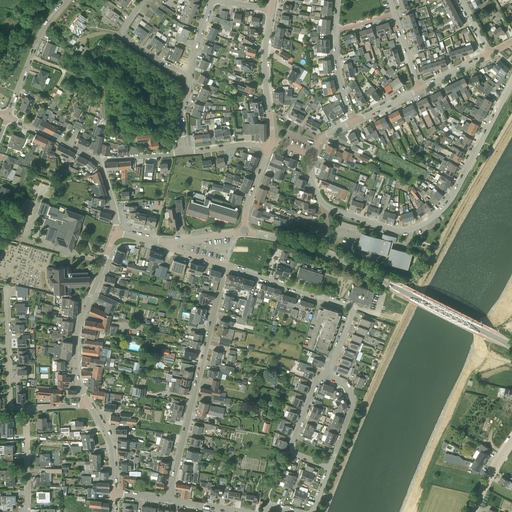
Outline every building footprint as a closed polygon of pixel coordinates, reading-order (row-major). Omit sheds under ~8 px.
[(120,16),(115,13),(113,11),(116,6),(108,0),(105,3),(108,6),(107,7),(109,8),(101,20),(108,24),(109,22),(113,25),(120,16)] [(198,4),(197,4),(187,0),(184,0),(184,1),(185,2),(182,10),(195,14),(196,11),(198,11),(199,9),(197,8),(198,4)] [(452,3),(450,0),(445,0),(443,2),(444,5),(437,9),(438,11),(452,3)] [(475,8),(479,6),(480,9),(489,4),(488,1),(485,3),(483,0),(475,0),(472,2),(475,8)] [(407,1),(400,3),(402,9),(413,6),(412,4),(408,5),(407,1)] [(157,8),(166,14),(170,17),(172,14),(173,15),(175,13),(160,3),(159,5),(157,8)] [(448,12),(455,9),(452,3),(438,11),(439,13),(443,11),(445,14),(448,12)] [(288,4),(288,5),(283,4),(282,10),(293,13),(294,9),(297,9),(298,4),(295,4),(294,4),(294,5),(288,4)] [(426,6),(419,8),(420,11),(424,10),(426,15),(428,14),(426,6)] [(458,14),(455,9),(448,12),(451,18),(458,14)] [(195,19),(193,18),(195,14),(182,10),(179,20),(191,25),(192,21),(194,21),(195,19)] [(213,21),(218,22),(222,24),(221,28),(229,31),(229,28),(229,26),(230,22),(228,21),(227,21),(226,21),(227,12),(221,11),(219,18),(215,17),(213,21)] [(419,17),(417,14),(417,11),(406,15),(407,21),(415,18),(419,17)] [(230,21),(230,22),(229,26),(229,28),(232,28),(232,25),(235,25),(236,22),(240,22),(241,15),(234,13),(233,21),(230,21)] [(458,14),(451,18),(448,19),(444,22),(445,24),(452,20),(454,23),(461,20),(458,14)] [(81,30),(85,25),(82,23),(85,19),(81,15),(78,19),(77,19),(74,23),(78,26),(73,31),(75,33),(79,37),(83,32),(81,30)] [(288,16),(286,16),(282,15),(280,22),(284,22),(284,23),(287,24),(287,26),(290,26),(291,23),(290,23),(291,17),(288,17),(288,16)] [(249,26),(258,27),(259,18),(252,17),(251,23),(249,23),(249,26)] [(190,31),(185,29),(182,28),(183,25),(179,23),(174,19),(172,22),(177,26),(179,27),(177,32),(177,33),(180,34),(187,37),(190,31)] [(463,25),(461,20),(454,23),(456,26),(452,28),(453,30),(463,25)] [(388,31),(389,33),(390,35),(392,34),(389,22),(382,24),(385,32),(388,31)] [(17,23),(14,32),(20,35),(24,26),(17,23)] [(144,27),(143,26),(139,23),(133,32),(138,36),(144,27)] [(376,26),(377,31),(379,38),(382,37),(381,33),(385,32),(382,24),(376,26)] [(418,30),(416,24),(409,26),(411,32),(418,30)] [(249,36),(252,37),(257,37),(258,31),(254,30),(254,29),(249,29),(249,26),(243,25),(241,28),(240,29),(244,30),(244,31),(247,31),(247,36),(249,36)] [(328,33),(329,27),(321,26),(317,26),(316,32),(313,32),(312,37),(318,36),(318,32),(328,33)] [(505,33),(502,29),(501,26),(497,29),(494,26),(491,28),(491,29),(492,31),(494,31),(497,36),(501,34),(502,35),(505,33)] [(143,39),(146,35),(149,30),(144,27),(138,36),(143,39)] [(211,27),(209,33),(215,35),(216,32),(220,33),(221,31),(217,29),(211,27)] [(276,27),(275,36),(282,38),(283,35),(287,35),(286,36),(289,37),(290,33),(287,32),(288,29),(276,27)] [(376,39),(374,32),(372,27),(366,29),(368,37),(369,41),(374,39),(377,47),(380,46),(378,38),(376,39)] [(368,37),(366,29),(359,31),(363,43),(365,42),(364,38),(368,37)] [(411,32),(413,38),(420,36),(418,30),(411,32)] [(359,44),(357,37),(355,32),(349,34),(352,42),(355,41),(356,45),(359,44)] [(187,37),(180,34),(177,33),(175,39),(170,37),(169,40),(176,43),(177,39),(185,42),(187,37)] [(215,35),(209,33),(207,39),(213,41),(216,42),(217,40),(214,38),(215,35)] [(154,47),(159,41),(161,38),(155,34),(149,43),(154,47)] [(352,42),(349,34),(343,36),(347,48),(349,47),(348,43),(352,42)] [(69,41),(73,44),(78,39),(74,35),(69,41)] [(424,35),(420,36),(413,38),(415,44),(426,40),(424,37),(424,35)] [(168,44),(168,43),(169,40),(170,37),(167,36),(165,41),(161,38),(159,41),(154,47),(160,50),(165,43),(168,44)] [(243,40),(247,42),(252,45),(254,41),(245,36),(243,40)] [(287,40),(282,38),(275,36),(273,47),(280,48),(281,44),(286,45),(287,40)] [(317,46),(321,46),(329,46),(329,39),(318,39),(318,36),(312,37),(311,37),(312,41),(316,41),(316,46),(317,46)] [(426,40),(415,44),(417,50),(428,46),(426,40)] [(45,58),(46,59),(47,58),(50,60),(51,59),(57,62),(59,55),(53,53),(56,46),(47,42),(45,49),(46,49),(43,57),(42,56),(46,58),(45,58)] [(212,47),(209,46),(204,44),(202,51),(209,53),(208,55),(212,57),(215,49),(218,50),(220,46),(214,44),(213,47),(211,47),(212,47)] [(232,50),(245,54),(254,56),(255,50),(251,48),(251,47),(242,45),(240,48),(240,51),(234,49),(232,49),(230,47),(229,49),(232,50)] [(466,47),(468,54),(474,52),(472,45),(466,47)] [(182,49),(178,47),(175,46),(174,49),(170,48),(169,48),(166,47),(166,49),(173,52),(180,55),(182,49)] [(387,54),(389,59),(399,56),(396,49),(396,50),(395,47),(395,46),(390,48),(389,48),(390,53),(387,54)] [(451,59),(457,58),(454,50),(451,52),(450,48),(447,48),(451,59)] [(180,55),(173,52),(166,49),(163,55),(166,57),(167,54),(172,55),(171,58),(178,61),(180,55)] [(290,56),(281,51),(278,55),(288,61),(290,56)] [(426,61),(430,71),(435,70),(431,55),(430,51),(427,52),(430,60),(426,61)] [(441,68),(438,57),(434,58),(433,54),(431,55),(435,70),(441,68)] [(199,67),(203,69),(206,70),(208,62),(210,63),(212,57),(207,55),(205,60),(202,59),(199,67)] [(438,57),(441,68),(447,66),(444,55),(441,56),(438,57)] [(401,62),(399,56),(389,59),(390,63),(393,62),(394,64),(401,62)] [(241,70),(252,70),(253,69),(253,67),(252,67),(252,63),(243,63),(243,59),(235,59),(235,64),(241,64),(241,70)] [(492,68),(497,73),(504,65),(499,60),(494,66),(492,67),(491,65),(487,67),(484,68),(486,72),(489,71),(488,70),(492,68)] [(356,61),(349,62),(344,63),(345,70),(353,68),(352,64),(356,63),(356,61)] [(426,61),(425,61),(421,62),(424,73),(430,71),(426,61)] [(500,79),(499,81),(496,84),(499,86),(502,82),(505,78),(504,77),(505,75),(504,74),(509,69),(504,65),(497,73),(495,75),(500,79)] [(299,67),(296,72),(292,69),(287,78),(299,85),(301,80),(299,79),(301,75),(304,70),(299,67)] [(389,76),(395,72),(392,67),(386,72),(389,76)] [(353,68),(345,70),(347,76),(354,75),(354,74),(357,74),(356,68),(353,69),(353,68)] [(40,70),(37,78),(36,79),(34,78),(34,77),(31,85),(42,89),(48,73),(40,70)] [(198,81),(202,83),(206,85),(209,78),(205,77),(205,76),(201,74),(198,81)] [(390,78),(387,81),(394,91),(398,88),(400,87),(400,86),(402,85),(404,84),(396,74),(393,76),(395,79),(392,81),(390,78)] [(481,87),(479,85),(479,84),(480,84),(478,75),(471,77),(474,86),(485,94),(489,89),(490,90),(493,87),(493,86),(487,82),(482,88),(481,87)] [(459,80),(465,92),(468,90),(465,86),(468,85),(464,78),(459,80)] [(322,89),(334,86),(332,79),(321,82),(321,85),(325,84),(326,88),(322,89)] [(454,83),(458,90),(460,89),(463,95),(466,94),(465,92),(459,80),(454,83)] [(390,94),(394,91),(387,81),(382,84),(387,90),(390,94)] [(449,85),(455,97),(456,99),(459,97),(455,91),(458,90),(454,83),(449,85)] [(235,84),(234,87),(252,94),(253,91),(254,91),(254,89),(254,88),(246,85),(245,88),(243,87),(235,84)] [(456,99),(455,97),(449,85),(444,88),(448,95),(450,94),(453,100),(456,99)] [(334,86),(322,89),(324,95),(336,92),(334,86)] [(375,90),(373,86),(365,92),(368,97),(371,94),(376,100),(381,97),(380,96),(375,90)] [(202,87),(199,93),(207,96),(209,97),(211,93),(214,94),(215,91),(214,91),(212,90),(211,91),(209,90),(202,87)] [(379,87),(375,90),(380,96),(384,93),(379,87)] [(357,93),(358,95),(355,96),(358,103),(359,103),(361,106),(367,103),(360,91),(357,93)] [(446,99),(443,101),(441,99),(444,98),(440,91),(435,93),(441,105),(442,107),(448,104),(446,99)] [(199,93),(197,98),(204,102),(207,96),(199,93)] [(436,102),(438,106),(441,105),(435,93),(430,96),(433,103),(436,102)] [(22,111),(23,111),(28,113),(33,100),(25,97),(21,107),(20,109),(20,111),(22,111)] [(492,101),(488,99),(485,98),(484,100),(478,97),(476,100),(490,107),(492,101)] [(426,98),(421,100),(425,107),(427,105),(429,109),(431,108),(426,98)] [(245,103),(246,109),(253,108),(262,107),(261,106),(262,106),(262,104),(261,104),(260,100),(245,103)] [(421,113),(423,112),(426,110),(425,107),(421,100),(416,103),(421,113)] [(476,106),(480,108),(487,111),(490,107),(476,100),(475,102),(477,103),(476,106)] [(336,106),(333,108),(338,118),(344,115),(338,105),(337,101),(334,102),(336,106)] [(195,103),(193,109),(201,111),(202,105),(195,103)] [(408,107),(411,114),(412,117),(418,115),(413,105),(408,107)] [(288,117),(294,120),(298,113),(300,109),(296,107),(294,106),(288,117)] [(327,111),(333,121),(338,118),(333,108),(332,106),(328,108),(328,107),(327,108),(326,106),(322,108),(325,112),(327,111)] [(77,118),(78,117),(81,109),(77,107),(73,115),(77,118)] [(256,123),(254,115),(263,114),(262,107),(253,108),(246,109),(246,110),(245,110),(246,113),(246,116),(248,116),(249,123),(256,123)] [(402,110),(405,114),(406,116),(404,117),(407,123),(411,121),(410,118),(412,117),(411,114),(408,107),(402,110)] [(471,109),(473,111),(484,116),(487,111),(480,108),(479,110),(473,107),(471,109)] [(43,115),(37,127),(43,130),(51,116),(45,112),(46,111),(42,109),(41,111),(40,110),(38,113),(43,115)] [(201,111),(193,109),(191,115),(198,117),(198,119),(204,120),(206,112),(201,111)] [(470,112),(472,113),(476,116),(475,118),(482,121),(484,116),(473,111),(471,109),(470,112)] [(393,113),(396,119),(398,123),(404,121),(398,110),(393,113)] [(301,115),(298,113),(294,120),(300,123),(306,112),(303,111),(301,115)] [(43,115),(38,113),(32,124),(37,127),(43,115)] [(55,115),(52,113),(51,116),(43,130),(45,131),(46,130),(48,131),(48,132),(52,134),(56,126),(59,122),(53,119),(55,115)] [(388,115),(393,125),(394,127),(399,125),(398,123),(396,119),(393,113),(388,115)] [(310,128),(313,121),(310,119),(312,115),(309,114),(304,125),(310,128)] [(385,117),(379,120),(383,126),(385,125),(387,128),(389,131),(391,130),(390,127),(385,117)] [(313,121),(310,128),(316,131),(321,120),(319,118),(318,119),(315,118),(313,121)] [(374,122),(379,132),(380,133),(385,131),(383,126),(379,120),(374,122)] [(72,125),(69,123),(68,124),(64,122),(63,124),(62,123),(59,122),(56,126),(52,134),(53,135),(56,136),(58,137),(62,130),(64,126),(67,128),(70,130),(72,125)] [(466,122),(465,124),(476,130),(479,125),(472,122),(471,124),(466,122)] [(244,134),(251,134),(251,140),(254,140),(266,140),(266,123),(256,123),(249,123),(244,123),(244,134)] [(198,129),(199,131),(195,131),(196,135),(193,135),(194,141),(202,141),(200,125),(200,124),(195,125),(195,129),(198,129)] [(473,135),(476,130),(465,124),(465,125),(464,124),(463,126),(457,124),(455,128),(460,131),(461,129),(473,135)] [(206,125),(200,125),(202,141),(210,140),(209,133),(207,134),(206,125)] [(374,131),(372,128),(371,128),(370,125),(367,126),(366,126),(365,127),(364,127),(364,128),(366,132),(369,138),(372,137),(373,138),(375,137),(377,140),(380,139),(379,137),(376,130),(374,131)] [(223,138),(221,126),(219,126),(219,129),(215,129),(216,132),(214,133),(215,139),(223,138)] [(226,126),(221,126),(223,138),(230,137),(230,130),(227,131),(226,126)] [(434,126),(427,129),(430,136),(436,130),(434,126)] [(94,135),(97,135),(93,153),(99,155),(99,153),(102,137),(103,132),(95,130),(94,135)] [(77,141),(75,145),(81,147),(87,133),(88,132),(85,131),(84,132),(82,136),(77,133),(74,140),(77,141)] [(359,143),(356,137),(354,132),(347,136),(352,145),(350,149),(357,152),(359,148),(354,146),(359,143)] [(87,133),(81,147),(86,150),(89,142),(87,141),(88,139),(90,135),(87,133)] [(25,139),(20,137),(12,134),(8,146),(16,149),(18,143),(23,145),(25,139)] [(33,145),(31,149),(29,152),(33,153),(36,147),(37,147),(39,144),(44,147),(47,139),(36,134),(32,143),(33,143),(32,145),(33,145)] [(158,145),(158,142),(157,142),(157,139),(152,139),(152,134),(137,136),(137,142),(148,141),(148,149),(155,148),(155,149),(157,149),(157,148),(158,148),(158,146),(158,145)] [(464,138),(463,141),(469,144),(472,139),(462,134),(460,136),(464,138)] [(466,149),(469,144),(463,141),(457,138),(455,143),(466,149)] [(41,153),(55,157),(54,152),(50,150),(53,142),(47,139),(44,147),(41,153)] [(107,145),(102,144),(100,153),(108,156),(109,151),(110,148),(116,149),(118,144),(113,143),(108,142),(107,145)] [(74,153),(58,145),(55,152),(65,157),(64,158),(70,161),(74,153)] [(325,151),(347,160),(348,160),(351,153),(344,150),(343,153),(334,150),(335,148),(328,145),(325,151)] [(127,147),(127,154),(138,153),(138,149),(128,146),(128,147),(127,147)] [(460,150),(455,147),(452,146),(451,148),(457,151),(455,154),(462,158),(464,153),(460,150)] [(355,163),(348,160),(347,160),(325,151),(323,156),(331,160),(332,158),(338,160),(338,161),(342,163),(342,162),(354,166),(355,163)] [(462,158),(455,154),(452,152),(449,157),(459,163),(462,158)] [(284,162),(288,164),(290,159),(283,156),(275,153),(273,154),(270,160),(280,164),(280,165),(282,165),(284,162)] [(369,158),(362,154),(360,154),(358,158),(367,162),(369,158)] [(77,165),(82,168),(82,167),(84,164),(85,165),(89,161),(79,155),(72,166),(70,164),(69,166),(67,170),(76,175),(79,171),(72,167),(72,166),(76,168),(77,165)] [(252,155),(249,162),(256,164),(258,158),(252,155)] [(18,160),(12,158),(8,156),(5,163),(4,162),(1,169),(0,168),(0,173),(3,175),(5,171),(7,172),(10,165),(11,165),(13,163),(16,164),(18,160)] [(225,164),(224,162),(223,158),(222,158),(222,157),(216,159),(218,166),(219,168),(225,166),(224,164),(225,164)] [(290,158),(290,159),(288,164),(288,165),(294,168),(295,164),(296,160),(290,158)] [(82,167),(82,168),(84,169),(84,170),(88,172),(89,173),(92,171),(91,171),(96,166),(90,160),(89,161),(85,165),(84,164),(82,167)] [(202,161),(202,166),(203,168),(203,167),(211,166),(210,160),(202,161)] [(130,168),(134,168),(133,162),(130,162),(130,161),(118,162),(117,162),(118,169),(130,168)] [(244,167),(249,169),(254,170),(256,164),(249,162),(247,161),(244,167)] [(267,167),(272,169),(276,171),(273,178),(280,180),(285,167),(270,161),(267,167)] [(448,168),(455,171),(457,166),(447,161),(445,165),(444,164),(443,165),(445,166),(448,168)] [(106,172),(110,171),(110,170),(118,169),(117,162),(113,162),(109,162),(108,162),(104,163),(105,170),(106,170),(106,172)] [(145,171),(147,172),(147,177),(152,177),(153,164),(145,163),(145,171)] [(160,170),(160,171),(160,172),(157,173),(157,179),(162,178),(162,174),(163,174),(163,171),(167,171),(167,163),(160,164),(160,168),(159,168),(160,170)] [(330,167),(327,166),(323,164),(321,169),(331,174),(333,168),(330,167)] [(452,176),(455,171),(448,168),(445,166),(443,165),(441,164),(439,169),(452,176)] [(331,174),(321,169),(318,176),(326,179),(330,180),(332,174),(331,174)] [(99,171),(94,173),(95,174),(91,175),(94,184),(95,186),(98,185),(103,183),(99,171)] [(231,179),(250,185),(252,179),(250,179),(251,175),(246,173),(244,177),(243,179),(239,178),(240,177),(235,175),(234,176),(228,173),(227,177),(231,179)] [(272,182),(273,178),(269,176),(264,174),(261,183),(270,186),(269,190),(277,193),(279,189),(275,188),(276,184),(272,182)] [(14,175),(11,184),(18,186),(21,178),(14,175)] [(438,180),(442,182),(448,185),(451,180),(440,175),(438,180)] [(305,181),(298,178),(296,185),(303,188),(305,181)] [(239,190),(243,191),(247,192),(250,185),(231,179),(230,183),(237,185),(237,184),(241,185),(239,190)] [(319,184),(334,190),(338,192),(336,197),(341,199),(345,189),(339,187),(331,184),(321,180),(319,184)] [(446,190),(448,185),(442,182),(441,185),(437,183),(436,185),(446,190)] [(103,183),(98,185),(95,186),(94,184),(91,185),(93,193),(95,192),(97,198),(104,199),(107,199),(108,199),(103,183)] [(355,201),(352,200),(350,207),(356,209),(362,191),(364,186),(356,183),(353,191),(358,192),(357,197),(356,197),(355,201)] [(12,191),(6,188),(1,186),(0,189),(0,202),(6,205),(12,191)] [(233,194),(234,190),(222,187),(221,192),(229,194),(228,201),(239,204),(241,196),(233,194)] [(279,194),(277,193),(269,190),(264,189),(259,187),(255,198),(266,202),(267,199),(263,198),(265,193),(276,196),(275,199),(277,199),(279,194)] [(429,188),(427,190),(439,200),(443,195),(437,190),(435,192),(432,190),(429,188)] [(435,205),(439,200),(427,190),(426,192),(423,190),(420,193),(425,198),(427,196),(428,195),(431,197),(429,200),(435,205)] [(301,198),(305,199),(310,200),(310,196),(311,196),(312,194),(311,194),(311,193),(303,191),(302,195),(301,194),(301,198)] [(365,197),(363,196),(364,192),(362,191),(356,209),(362,211),(364,204),(362,203),(362,200),(364,200),(368,201),(370,195),(366,194),(365,197)] [(97,205),(99,205),(104,206),(104,199),(92,197),(91,204),(92,204),(91,206),(96,207),(97,205)] [(208,199),(221,203),(222,203),(223,202),(205,197),(204,202),(196,199),(196,200),(196,201),(196,202),(207,205),(208,199)] [(366,212),(372,214),(377,198),(375,197),(373,203),(372,202),(371,206),(368,205),(366,212)] [(254,208),(259,209),(263,211),(265,205),(270,207),(271,204),(266,202),(255,198),(254,198),(251,207),(254,208)] [(378,216),(379,211),(380,209),(378,208),(381,199),(377,198),(372,214),(378,216)] [(394,222),(395,217),(396,214),(393,213),(394,209),(395,206),(394,206),(395,198),(393,198),(393,200),(392,206),(393,206),(388,220),(394,222)] [(417,200),(426,212),(431,208),(426,202),(424,204),(421,201),(419,198),(417,200)] [(183,211),(182,206),(181,199),(179,199),(175,200),(176,207),(168,209),(170,218),(168,219),(169,225),(172,224),(172,230),(179,229),(176,212),(183,211)] [(125,211),(138,211),(138,206),(143,206),(143,200),(129,200),(129,206),(125,206),(125,211)] [(382,218),(388,220),(393,206),(392,206),(393,200),(391,200),(389,204),(390,205),(389,208),(388,212),(384,211),(382,218)] [(419,208),(416,210),(421,216),(426,212),(417,200),(415,202),(416,204),(419,208)] [(54,246),(71,252),(76,236),(77,236),(79,230),(79,229),(83,216),(66,210),(64,214),(57,211),(58,209),(48,205),(49,204),(41,202),(37,213),(44,215),(43,218),(46,218),(43,226),(49,228),(45,239),(52,241),(55,242),(54,246)] [(199,217),(200,216),(202,217),(202,218),(206,219),(208,214),(210,208),(209,208),(209,209),(205,208),(206,207),(203,206),(202,207),(199,206),(199,205),(196,204),(195,205),(192,204),(192,203),(189,202),(186,213),(186,212),(189,213),(189,214),(199,217)] [(303,202),(303,208),(303,211),(308,211),(308,215),(315,215),(315,208),(308,208),(308,204),(303,202)] [(228,220),(231,220),(230,221),(235,223),(238,212),(238,211),(237,213),(234,212),(234,210),(231,209),(231,211),(227,210),(228,208),(224,207),(224,209),(221,208),(221,206),(218,205),(217,207),(214,206),(214,204),(211,203),(210,208),(208,214),(208,215),(208,213),(211,214),(210,215),(215,217),(215,215),(217,216),(217,217),(221,219),(222,218),(224,218),(224,219),(228,221),(228,220)] [(100,208),(96,207),(91,206),(90,209),(98,211),(96,219),(98,219),(109,223),(111,214),(110,214),(106,213),(99,211),(100,208)] [(259,209),(254,208),(251,214),(267,220),(268,216),(270,217),(271,214),(263,211),(259,209)] [(139,228),(139,226),(143,227),(146,214),(138,212),(138,211),(125,211),(123,211),(123,214),(125,214),(125,221),(133,223),(132,225),(136,226),(136,227),(139,228)] [(154,230),(156,217),(146,214),(143,227),(147,228),(146,230),(149,230),(150,229),(154,230)] [(282,226),(285,227),(286,222),(274,219),(272,223),(282,226)] [(357,248),(383,255),(387,256),(384,264),(391,266),(391,264),(408,269),(413,254),(392,248),(393,243),(395,243),(397,237),(383,234),(382,239),(361,233),(357,248)] [(114,258),(112,263),(119,266),(122,267),(123,267),(129,251),(125,250),(124,252),(117,249),(114,258)] [(278,260),(277,264),(274,273),(281,275),(284,266),(285,262),(289,251),(282,249),(280,258),(280,260),(278,260)] [(150,250),(147,258),(150,259),(148,268),(151,269),(156,252),(153,251),(153,250),(152,250),(151,250),(150,250)] [(163,254),(156,252),(151,269),(155,270),(157,261),(161,262),(163,254)] [(173,260),(172,265),(170,270),(182,274),(186,264),(173,260)] [(122,267),(119,266),(112,263),(110,269),(114,271),(113,271),(117,273),(117,272),(120,273),(122,267)] [(191,283),(197,265),(191,263),(188,271),(191,272),(188,282),(191,283)] [(156,267),(154,275),(164,278),(167,267),(159,264),(158,267),(156,267)] [(203,267),(197,265),(191,283),(195,284),(198,274),(201,275),(203,267)] [(291,268),(284,266),(281,275),(288,277),(291,268)] [(49,284),(53,284),(53,287),(53,286),(52,286),(52,287),(51,287),(51,288),(53,290),(53,293),(57,293),(56,293),(58,293),(60,293),(61,293),(65,293),(71,292),(70,287),(88,286),(88,283),(89,283),(90,283),(90,282),(91,281),(91,280),(91,278),(91,277),(90,275),(89,275),(88,275),(88,272),(71,273),(71,269),(70,269),(70,267),(64,267),(60,267),(59,267),(57,267),(55,268),(55,267),(52,267),(52,268),(46,268),(47,277),(49,277),(49,284)] [(323,274),(311,270),(299,267),(296,276),(300,278),(299,279),(302,280),(305,281),(310,283),(310,282),(313,283),(316,284),(316,283),(320,284),(323,274)] [(213,279),(216,270),(211,269),(209,277),(203,275),(202,281),(210,283),(210,282),(211,282),(212,278),(213,279)] [(221,272),(216,270),(213,279),(212,278),(211,282),(213,283),(211,291),(216,292),(218,284),(219,281),(221,272)] [(250,292),(252,286),(254,281),(243,278),(239,277),(228,274),(226,276),(225,282),(226,282),(224,288),(239,291),(240,289),(250,292)] [(115,279),(109,277),(104,276),(103,284),(113,286),(115,279)] [(100,291),(105,292),(108,294),(109,290),(111,291),(112,291),(113,291),(116,292),(116,294),(123,296),(124,289),(103,284),(100,291)] [(264,292),(267,285),(261,284),(257,296),(258,297),(257,298),(257,299),(257,300),(261,302),(263,296),(264,292)] [(280,294),(281,290),(267,285),(264,292),(263,296),(271,299),(272,295),(279,297),(280,294)] [(370,303),(371,300),(371,298),(370,298),(371,295),(372,295),(374,291),(368,289),(358,285),(358,286),(353,285),(352,288),(351,288),(350,291),(349,291),(347,295),(348,296),(347,299),(349,299),(349,298),(358,301),(357,305),(358,306),(361,307),(363,306),(364,303),(367,304),(368,302),(370,303)] [(210,299),(214,300),(215,295),(208,293),(209,290),(197,287),(196,291),(201,292),(199,302),(204,303),(208,304),(210,299)] [(117,302),(99,294),(96,300),(107,305),(104,312),(111,314),(117,302)] [(236,303),(244,305),(245,305),(246,300),(239,298),(238,300),(233,299),(233,296),(225,294),(223,300),(236,303)] [(244,305),(243,308),(241,316),(246,317),(249,306),(252,296),(252,294),(249,294),(247,300),(246,300),(245,305),(244,305)] [(286,307),(287,304),(289,297),(283,295),(280,302),(278,301),(275,310),(278,311),(280,305),(283,306),(282,309),(285,310),(286,307)] [(296,299),(289,297),(287,304),(286,307),(291,309),(289,314),(293,316),(295,309),(292,309),(293,306),(296,299)] [(64,308),(67,308),(68,308),(68,309),(77,310),(77,301),(69,298),(69,299),(62,298),(61,307),(64,308)] [(243,308),(244,305),(236,303),(223,300),(222,306),(230,308),(231,305),(243,308)] [(302,315),(304,315),(306,309),(310,311),(313,304),(306,302),(302,315)] [(24,304),(14,304),(14,310),(17,310),(17,314),(25,314),(24,304)] [(76,317),(77,310),(68,309),(68,308),(67,308),(64,308),(61,307),(61,310),(68,312),(68,315),(76,317)] [(95,315),(98,309),(91,307),(88,312),(95,315)] [(194,314),(204,316),(206,309),(196,307),(194,314)] [(323,320),(323,319),(324,320),(313,350),(327,355),(338,325),(335,324),(337,320),(338,320),(340,315),(337,314),(337,312),(323,307),(322,309),(319,308),(316,318),(323,320)] [(95,315),(103,318),(105,314),(105,313),(98,309),(95,315)] [(193,321),(198,322),(203,323),(204,316),(194,314),(193,321)] [(246,317),(241,316),(239,315),(237,323),(244,325),(246,317)] [(54,316),(54,318),(54,320),(55,320),(55,321),(61,322),(60,327),(71,329),(73,322),(65,321),(62,321),(62,318),(55,317),(54,316)] [(359,323),(362,324),(372,328),(374,323),(370,321),(371,318),(365,316),(364,319),(363,320),(361,319),(359,323)] [(219,326),(226,328),(227,324),(233,326),(234,322),(223,319),(223,320),(220,320),(219,326)] [(15,324),(15,328),(15,332),(24,331),(23,324),(26,324),(26,320),(15,320),(17,320),(17,324),(15,324)] [(95,322),(93,328),(101,330),(116,333),(115,333),(116,327),(111,326),(110,327),(108,326),(108,324),(103,323),(102,324),(95,322)] [(372,328),(362,324),(361,327),(360,327),(361,327),(360,328),(357,327),(356,331),(357,332),(363,334),(365,335),(367,330),(370,331),(372,328)] [(232,329),(226,328),(219,326),(217,332),(222,334),(221,338),(220,337),(218,344),(229,346),(230,339),(227,339),(232,329)] [(62,334),(65,335),(70,336),(71,329),(60,327),(59,327),(58,330),(59,331),(59,334),(58,333),(57,337),(62,337),(62,334)] [(98,331),(95,330),(82,327),(80,335),(90,337),(94,337),(97,338),(98,331)] [(58,331),(51,330),(50,338),(57,339),(57,337),(58,333),(58,331)] [(193,340),(201,341),(202,334),(194,333),(195,331),(190,330),(189,335),(186,338),(193,340)] [(351,339),(354,340),(360,342),(363,334),(357,332),(356,334),(355,334),(355,335),(356,335),(355,336),(352,335),(351,339)] [(23,339),(22,339),(17,339),(17,346),(26,346),(26,341),(30,341),(29,335),(23,335),(23,339)] [(61,349),(71,350),(72,342),(72,339),(62,337),(62,341),(61,341),(60,345),(57,345),(54,343),(53,348),(61,349)] [(200,342),(201,341),(193,340),(186,338),(185,341),(184,341),(181,343),(181,346),(187,348),(187,344),(189,345),(190,345),(190,346),(199,348),(200,344),(201,343),(200,342)] [(360,342),(354,340),(353,343),(352,343),(352,344),(349,343),(348,347),(349,347),(355,350),(357,350),(359,344),(362,345),(363,344),(360,342)] [(54,353),(53,357),(60,358),(71,359),(71,350),(61,349),(53,348),(42,346),(41,355),(47,356),(47,352),(54,353)] [(99,351),(100,347),(95,346),(95,350),(82,348),(81,353),(106,357),(107,349),(102,348),(101,351),(99,351)] [(343,355),(345,356),(352,358),(356,360),(359,352),(355,350),(349,347),(347,350),(347,351),(344,350),(343,355)] [(26,350),(23,350),(18,351),(18,358),(19,358),(19,362),(27,362),(27,354),(26,354),(26,350)] [(221,351),(218,350),(217,351),(213,350),(211,356),(220,358),(220,355),(224,355),(224,353),(221,352),(221,351)] [(227,354),(226,360),(235,361),(237,351),(229,350),(228,354),(227,354)] [(315,354),(311,363),(320,367),(322,361),(320,360),(321,356),(315,354)] [(89,364),(94,365),(103,367),(116,370),(117,368),(109,367),(111,358),(100,356),(100,359),(90,358),(89,364)] [(222,359),(220,358),(211,356),(210,363),(220,365),(219,368),(233,371),(234,368),(221,365),(222,359)] [(348,366),(352,358),(345,356),(344,358),(344,359),(344,360),(341,359),(340,363),(342,364),(348,366)] [(89,364),(90,358),(81,357),(81,363),(82,363),(81,365),(89,366),(89,364)] [(182,362),(179,371),(173,370),(172,373),(179,375),(191,378),(192,371),(194,365),(182,362)] [(303,375),(308,377),(311,378),(313,372),(311,371),(312,366),(303,363),(300,371),(304,372),(303,375)] [(348,366),(342,364),(341,367),(341,368),(338,367),(336,371),(341,373),(340,374),(344,375),(344,374),(348,376),(352,367),(348,366)] [(101,379),(103,367),(94,365),(93,371),(90,371),(90,378),(101,379)] [(25,366),(21,366),(16,366),(16,373),(18,373),(18,377),(26,377),(26,370),(25,370),(25,366)] [(212,369),(212,370),(208,369),(207,376),(215,377),(221,379),(222,373),(216,371),(216,370),(212,369)] [(65,377),(65,374),(58,374),(58,388),(66,388),(66,383),(70,383),(70,378),(65,377)] [(361,378),(359,377),(356,375),(353,382),(357,383),(356,383),(357,383),(358,383),(357,386),(361,388),(364,380),(366,381),(368,376),(365,375),(362,374),(361,378)] [(88,389),(93,389),(99,390),(99,386),(101,387),(101,379),(90,378),(88,378),(88,384),(87,384),(87,386),(88,386),(88,389)] [(305,385),(307,380),(301,378),(299,383),(300,383),(297,389),(305,392),(308,386),(305,385)] [(217,388),(218,386),(219,381),(213,380),(211,387),(210,387),(211,387),(211,390),(200,388),(199,392),(212,395),(220,396),(221,389),(217,388)] [(182,394),(182,393),(187,394),(189,385),(172,382),(171,387),(170,391),(174,392),(178,393),(182,394)] [(317,391),(320,392),(325,394),(328,385),(323,383),(322,385),(319,384),(317,391)] [(481,384),(479,391),(487,393),(489,386),(481,384)] [(333,387),(328,385),(325,394),(330,396),(330,397),(333,398),(334,396),(336,391),(333,390),(333,387)] [(145,389),(133,387),(132,395),(144,397),(145,389)] [(43,395),(50,396),(50,404),(55,404),(55,403),(58,403),(59,402),(59,399),(58,398),(58,395),(61,395),(60,389),(38,389),(38,393),(36,393),(36,399),(43,399),(43,395)] [(99,392),(91,390),(90,396),(101,398),(101,402),(107,402),(111,402),(112,394),(108,393),(99,392)] [(337,405),(345,401),(342,396),(340,397),(339,395),(340,392),(336,391),(334,396),(333,398),(333,399),(333,401),(334,400),(337,405)] [(294,397),(292,403),(300,406),(302,400),(300,399),(302,394),(295,392),(294,397)] [(231,399),(220,396),(212,395),(211,400),(223,403),(224,402),(230,404),(231,399)] [(170,410),(181,412),(183,405),(180,404),(181,401),(182,402),(173,399),(173,403),(170,409),(170,410)] [(208,403),(205,402),(200,401),(198,407),(214,411),(220,413),(223,413),(224,408),(216,406),(215,407),(208,405),(208,403)] [(338,412),(341,413),(344,414),(345,411),(344,408),(347,406),(345,401),(337,405),(339,410),(338,410),(338,412)] [(103,410),(115,412),(116,404),(104,402),(103,410)] [(322,405),(321,405),(315,403),(316,403),(315,407),(313,406),(311,411),(319,414),(321,409),(323,410),(324,406),(322,405)] [(297,414),(294,413),(296,408),(289,406),(287,410),(289,411),(287,417),(295,420),(297,414)] [(201,414),(200,418),(204,419),(206,413),(213,415),(222,418),(223,413),(220,413),(214,411),(198,407),(198,410),(197,410),(197,411),(197,412),(197,413),(201,414)] [(166,420),(169,421),(174,422),(174,419),(179,420),(181,412),(170,410),(168,417),(167,417),(166,420)] [(340,416),(341,413),(338,412),(334,410),(332,413),(335,414),(333,419),(341,422),(343,417),(340,416)] [(319,414),(311,411),(309,416),(311,417),(310,420),(318,423),(319,420),(317,419),(319,414)] [(120,417),(111,415),(110,421),(117,423),(116,425),(118,426),(119,423),(120,417)] [(46,430),(46,423),(46,418),(37,418),(37,422),(36,422),(36,430),(46,430)] [(329,424),(328,427),(335,430),(337,427),(339,427),(341,422),(333,419),(331,424),(329,424)] [(284,425),(281,431),(289,434),(292,428),(289,427),(291,422),(285,420),(283,425),(284,425)] [(307,423),(305,428),(313,431),(315,426),(316,426),(318,423),(310,420),(309,423),(307,423)] [(1,436),(9,436),(14,436),(14,430),(12,430),(11,422),(13,422),(13,421),(2,421),(2,432),(1,432),(1,436)] [(202,426),(199,426),(194,424),(192,432),(204,434),(205,428),(210,429),(211,425),(203,423),(202,426)] [(328,431),(326,436),(334,439),(336,434),(334,433),(335,430),(328,427),(327,430),(328,431)] [(311,436),(313,431),(305,428),(303,433),(305,434),(304,437),(311,440),(312,437),(311,436)] [(158,444),(170,447),(172,440),(161,438),(162,434),(155,432),(154,436),(160,437),(158,444)] [(82,441),(93,440),(93,433),(85,434),(81,435),(82,441)] [(285,436),(279,434),(277,439),(278,439),(276,445),(284,448),(286,442),(284,441),(285,436)] [(332,444),(334,439),(326,436),(324,441),(323,441),(322,444),(329,447),(330,443),(332,444)] [(201,439),(196,438),(191,437),(189,444),(199,446),(201,439)] [(117,438),(117,445),(139,449),(140,442),(136,441),(136,439),(131,439),(131,441),(118,438),(117,438)] [(82,441),(82,445),(83,448),(87,448),(94,447),(93,440),(82,441)] [(158,452),(164,453),(169,454),(170,447),(158,444),(156,451),(151,450),(150,454),(157,455),(158,452)] [(489,454),(487,454),(490,449),(481,444),(477,450),(480,452),(475,459),(483,464),(489,454)] [(4,460),(8,460),(13,460),(13,455),(14,454),(14,446),(0,446),(0,445),(0,453),(4,454),(4,460)] [(193,460),(198,461),(199,461),(201,453),(195,451),(187,449),(186,456),(193,458),(193,460)] [(129,452),(122,451),(117,450),(117,456),(118,456),(125,458),(130,459),(131,455),(132,455),(133,454),(133,453),(133,452),(133,451),(132,451),(131,451),(130,452),(129,452)] [(50,461),(49,453),(39,454),(39,457),(36,457),(36,466),(37,466),(48,466),(48,461),(50,461)] [(460,456),(445,453),(444,460),(458,464),(460,456)] [(148,464),(149,464),(154,465),(168,468),(169,463),(161,461),(161,460),(157,459),(156,460),(152,459),(151,462),(149,461),(148,464)] [(473,462),(463,460),(462,465),(480,469),(483,464),(475,459),(473,462)] [(182,470),(190,471),(198,473),(199,470),(195,469),(196,464),(197,464),(198,461),(193,460),(192,460),(191,465),(183,463),(182,470)] [(153,470),(162,472),(167,473),(168,468),(154,465),(149,464),(149,467),(153,467),(153,468),(153,470)] [(299,478),(305,480),(310,467),(306,465),(304,471),(301,469),(299,474),(301,475),(299,478)] [(314,468),(310,467),(305,480),(311,482),(312,479),(313,480),(316,475),(312,473),(314,468)] [(40,473),(40,477),(36,477),(36,485),(50,484),(50,480),(48,480),(48,473),(62,473),(61,468),(45,469),(45,472),(43,472),(43,473),(40,473)] [(5,485),(10,485),(15,485),(14,477),(14,474),(12,474),(12,473),(11,473),(11,470),(0,470),(0,475),(5,476),(5,479),(5,485)] [(180,479),(188,481),(197,482),(199,473),(198,473),(190,471),(182,470),(180,479)] [(166,474),(158,473),(151,471),(150,475),(157,477),(157,479),(156,482),(162,483),(162,481),(165,481),(166,474)] [(282,473),(280,477),(294,482),(296,477),(293,476),(294,474),(289,472),(287,475),(282,473)] [(130,481),(130,482),(136,483),(136,481),(139,482),(140,480),(136,480),(136,476),(129,476),(119,475),(119,488),(126,489),(126,481),(130,481)] [(279,481),(284,483),(283,487),(288,489),(289,487),(292,488),(294,482),(280,477),(279,481)] [(511,482),(502,477),(499,483),(505,486),(508,488),(509,486),(511,487),(511,482)] [(212,498),(215,498),(217,487),(214,486),(215,485),(211,484),(212,482),(208,482),(207,491),(210,492),(209,495),(212,496),(212,498)] [(182,490),(181,497),(189,499),(190,493),(187,492),(188,492),(189,485),(176,483),(175,488),(182,490)] [(226,485),(225,488),(224,494),(227,495),(227,498),(230,499),(230,501),(232,502),(234,490),(231,489),(231,487),(229,487),(229,486),(226,485)] [(219,487),(217,487),(215,498),(217,499),(218,497),(221,497),(221,494),(224,494),(225,488),(222,488),(222,489),(219,489),(219,487)] [(235,488),(234,490),(232,502),(235,502),(235,500),(239,500),(239,497),(242,498),(243,492),(244,487),(240,487),(240,489),(235,488)] [(109,494),(109,489),(89,488),(88,497),(97,498),(97,493),(109,494)] [(296,505),(301,491),(295,489),(294,492),(292,491),(290,497),(294,498),(292,503),(296,505)] [(301,491),(296,505),(299,506),(301,501),(305,502),(307,497),(305,496),(306,493),(301,491)] [(49,492),(41,492),(36,492),(36,496),(36,498),(36,502),(49,502),(49,492)] [(243,492),(242,498),(245,498),(244,502),(248,502),(247,504),(250,505),(252,495),(246,494),(246,492),(243,492)] [(257,496),(252,495),(250,505),(253,505),(253,503),(256,504),(257,499),(260,499),(261,494),(258,493),(257,496)] [(3,510),(7,510),(12,510),(12,501),(15,501),(15,496),(1,496),(1,505),(3,505),(3,510)] [(125,511),(124,511),(130,511),(131,510),(136,511),(137,504),(123,503),(123,511),(125,511)]
